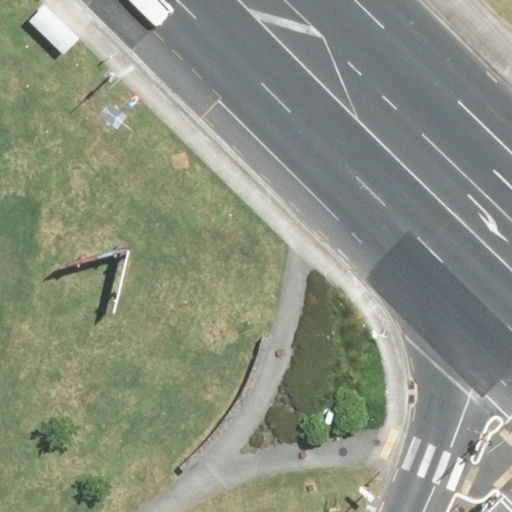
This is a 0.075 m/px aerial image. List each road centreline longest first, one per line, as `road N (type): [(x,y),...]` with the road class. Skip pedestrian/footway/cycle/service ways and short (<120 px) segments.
road 1 (primary): [(249,0),(499,252)]
road 2 (tertiary): [(409,511),(499,252)]
